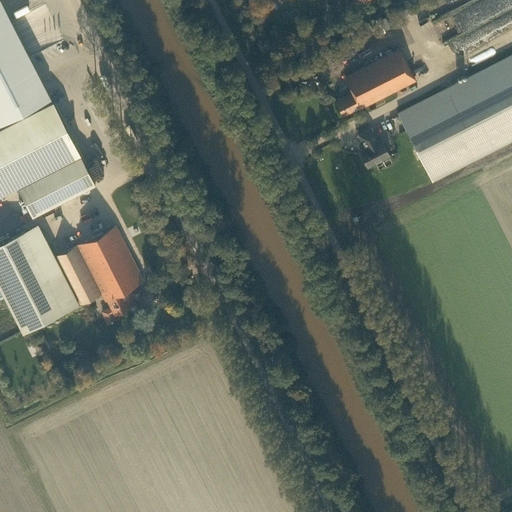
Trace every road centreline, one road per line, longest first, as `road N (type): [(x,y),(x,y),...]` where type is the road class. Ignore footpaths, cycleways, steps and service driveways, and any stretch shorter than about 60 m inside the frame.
road 1 (unclassified): [(469,511),(210,0)]
road 2 (unclassified): [(330,511),(71,0)]
